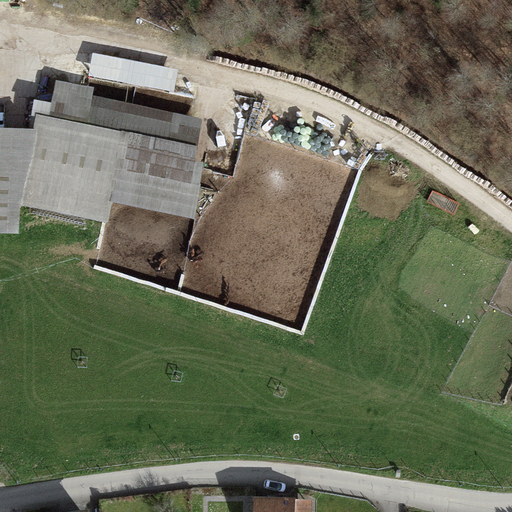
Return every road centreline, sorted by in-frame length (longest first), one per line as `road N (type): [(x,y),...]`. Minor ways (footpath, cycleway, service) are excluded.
road 1 (track): [(511,219),(371,122),(293,89),(17,36)]
road 2 (residential): [(0,502),(53,487),(200,473),(392,492)]
road 3 (residential): [(392,492),(511,501)]
